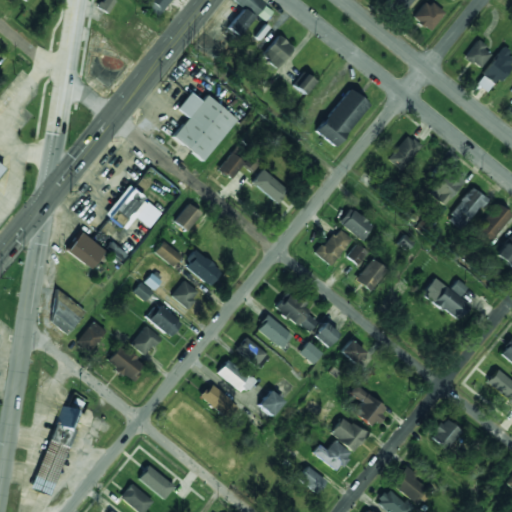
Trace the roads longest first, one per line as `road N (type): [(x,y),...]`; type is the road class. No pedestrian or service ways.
road 1 (residential): [(511,441),(0,23)]
road 2 (residential): [(66,511),(480,0)]
road 3 (primary): [(0,258),(209,0)]
road 4 (residential): [(250,511),(0,307)]
road 5 (tertiary): [(288,0),(511,182)]
road 6 (residential): [(511,299),(341,511)]
road 7 (tertiary): [(511,138),(342,0)]
road 8 (tertiary): [(0,489),(29,306)]
